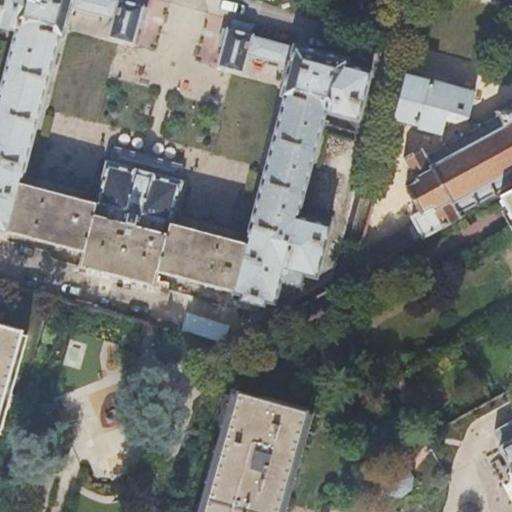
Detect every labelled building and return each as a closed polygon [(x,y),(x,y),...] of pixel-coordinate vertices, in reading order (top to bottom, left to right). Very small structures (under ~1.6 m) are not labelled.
[(0,235),(1,236),(2,230),(85,251),(81,266),(104,272),(104,271),(135,279),(135,280),(156,286),(160,271),(243,293),(241,298),(246,300),(245,306),(259,310),(261,304),(267,305),(269,300),(274,301),(276,300),(278,297),(280,298),(303,284),(306,274),(317,277),(331,224),(299,215),(326,112),(359,120),(372,71),(348,65),(350,58),(295,44),(295,46),(254,35),(255,34),(252,33),(255,24),(234,18),(231,27),(229,27),(228,29),(227,28),(222,46),(224,47),(219,66),(244,73),(250,53),(291,64),(283,94),(287,95),(248,239),(172,220),(183,182),(181,181),(181,180),(179,179),(183,164),(149,155),(116,147),(112,162),(111,161),(110,163),(108,163),(98,201),(23,181),(62,36),(65,37),(74,7),(114,17),(108,37),(135,44),(140,24),(142,25),(147,7),(145,6),(146,4),(143,4),(143,0),(0,0),(0,25),(19,31),(0,103),(0,235)] [(438,84),(407,76),(395,119),(443,131),(447,118),(468,123),(475,93),(438,84)] [(413,215),(424,237),(500,195),(511,189),(511,99),(511,98),(508,100),(509,102),(499,108),(498,106),(495,107),(497,109),(494,110),(497,116),(482,124),(481,122),(478,124),(479,125),(464,134),(463,132),(460,133),(461,135),(446,143),(446,142),(443,143),(444,144),(428,153),(427,151),(426,152),(423,147),(404,157),(416,180),(409,184),(408,182),(406,183),(410,190),(408,191),(409,193),(411,192),(421,210),(413,215)] [(511,189),(500,195),(510,212),(511,216),(511,189)] [(105,312),(95,309),(93,319),(103,322),(105,312)] [(0,409),(1,406),(23,329),(0,322),(0,409)] [(144,334),(152,336),(156,325),(147,322),(144,334)] [(160,339),(163,326),(156,325),(152,336),(160,339)] [(281,511),(286,494),(310,410),(238,390),(203,511),(281,511)] [(511,421),(497,430),(496,432),(503,445),(501,447),(511,467),(511,421)] [(405,470),(394,468),(386,474),(384,485),(391,493),(401,495),(410,489),(412,479),(405,470)]
